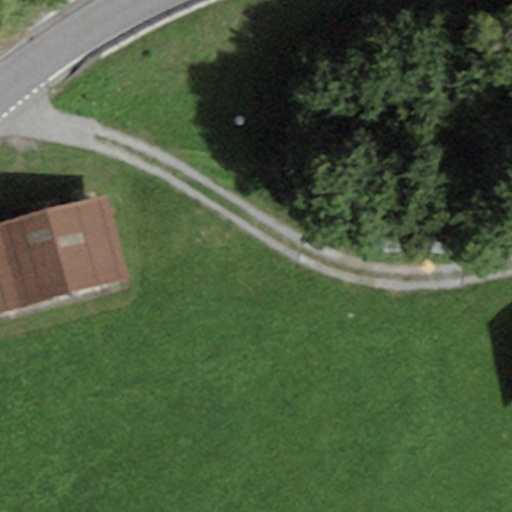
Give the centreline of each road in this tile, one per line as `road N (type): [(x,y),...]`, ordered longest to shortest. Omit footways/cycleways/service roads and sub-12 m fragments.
road 1 (track): [(511,261),(440,280),(369,271),(276,245),(138,149),(0,109)]
road 2 (residential): [(0,89),(65,40),(139,0)]
